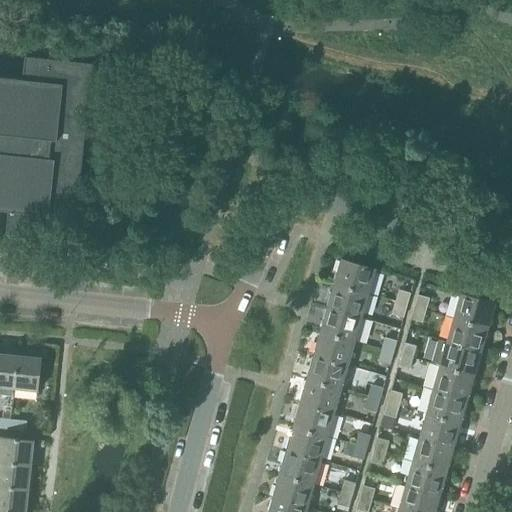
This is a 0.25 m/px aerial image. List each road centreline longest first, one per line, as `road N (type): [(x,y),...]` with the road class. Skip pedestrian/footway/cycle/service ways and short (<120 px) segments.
road 1 (residential): [(0,293),(224,320)]
road 2 (residential): [(176,511),(224,320)]
road 3 (residential): [(511,260),(333,206)]
road 4 (residential): [(224,320),(283,208),(300,199),(333,206)]
road 5 (residential): [(471,511),(511,374)]
